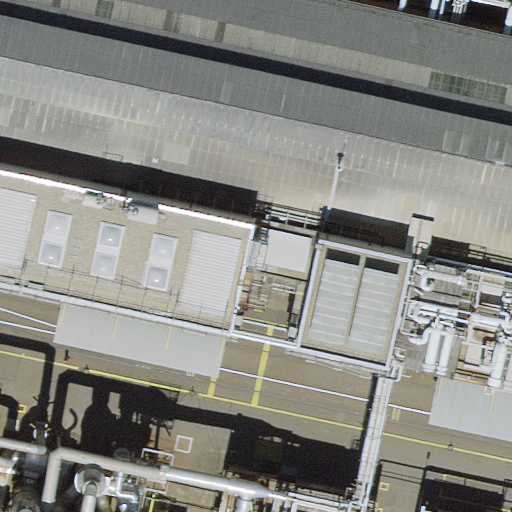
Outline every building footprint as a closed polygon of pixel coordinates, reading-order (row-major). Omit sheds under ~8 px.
[(511,23),(396,0),(0,0),(0,160),(253,212),(317,228),(409,246),(511,266),(511,23)] [(241,257),(253,212),(0,160),(0,274),(231,323),(241,257)] [(317,228),(253,212),(241,257),(307,273),(317,228)] [(409,246),(317,228),(293,338),(386,359),(409,246)] [(511,384),(511,266),(409,246),(386,359),(511,384)] [(382,511),(384,504),(235,474),(227,511),(382,511)] [(39,507),(40,502),(40,498),(38,494),(34,490),(31,489),(27,488),(23,489),(19,490),(16,493),(14,497),(13,502),(14,506),(16,510),(18,511),(35,511),(37,511),(39,507)]
